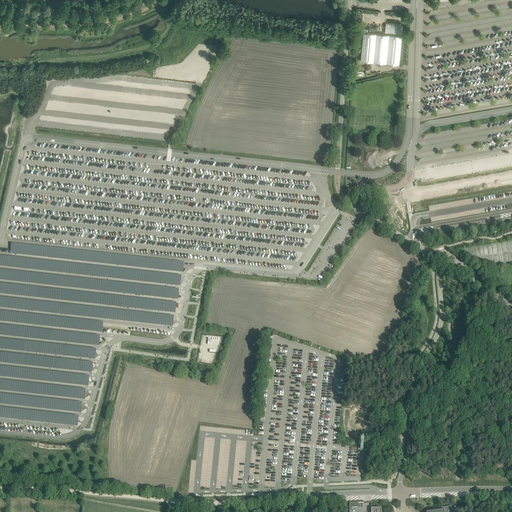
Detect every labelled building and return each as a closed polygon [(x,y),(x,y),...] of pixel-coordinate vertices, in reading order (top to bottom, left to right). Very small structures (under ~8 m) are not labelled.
[(385,32),(402,33),(402,24),(385,23),(385,32)] [(399,64),(402,36),(368,33),(368,29),(364,28),(361,61),(399,64)] [(183,263),(12,244),(11,254),(182,272),(183,263)] [(179,276),(0,256),(0,266),(178,286),(179,276)] [(177,290),(0,270),(0,280),(176,299),(177,290)] [(174,303),(0,284),(0,293),(173,313),(174,303)] [(172,317),(0,298),(0,307),(171,326),(172,317)] [(103,323),(0,311),(0,321),(102,332),(103,323)] [(99,337),(0,325),(0,335),(98,346),(99,337)] [(96,350),(0,339),(0,349),(95,360),(96,350)] [(92,363),(0,353),(0,363),(91,373),(92,363)] [(89,377),(0,366),(0,376),(88,386),(89,377)] [(85,390),(0,380),(0,390),(84,400),(85,390)] [(82,403),(0,394),(0,404),(81,413),(82,403)] [(78,417),(0,408),(0,418),(77,426),(78,417)]
